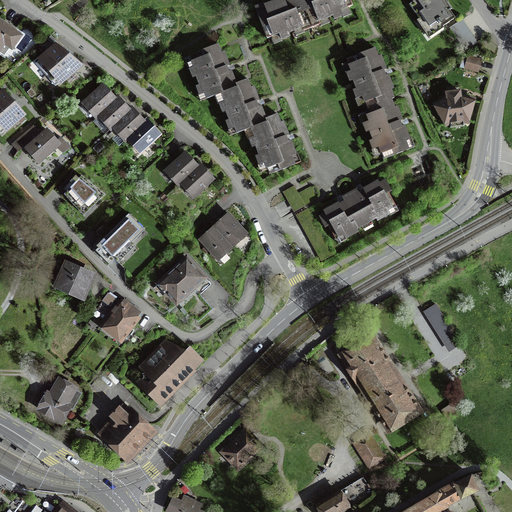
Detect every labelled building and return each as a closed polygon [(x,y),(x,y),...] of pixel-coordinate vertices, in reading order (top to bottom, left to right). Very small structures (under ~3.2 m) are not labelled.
[(312,27),(301,0),(282,0),(279,2),(277,0),(264,5),(266,9),(257,13),(267,38),(279,34),(281,39),(290,36),(289,33),(302,27),(303,31),(312,27)] [(301,0),(312,27),(320,24),(319,21),(333,16),(334,19),(343,15),(341,10),(353,5),(350,0),(301,0)] [(412,0),(413,1),(409,4),(419,19),(422,18),(430,31),(440,24),(442,26),(455,18),(450,10),(452,9),(445,0),(412,0)] [(461,20),(450,28),(465,50),(476,42),(461,20)] [(11,46),(19,36),(0,22),(0,46),(4,41),(11,46)] [(50,71),(69,54),(56,44),(39,59),(36,63),(46,74),(50,71)] [(222,93),(237,87),(236,83),(231,70),(228,71),(226,66),(229,65),(224,51),(221,52),(218,44),(189,55),(194,67),(190,68),(193,77),(196,76),(200,85),(196,86),(200,95),(205,92),(207,98),(222,93)] [(362,96),(367,108),(391,99),(394,98),(391,89),(393,88),(388,74),(385,75),(383,70),(386,69),(381,55),(378,56),(375,47),(346,58),(351,71),(347,72),(350,81),(353,80),(357,88),(353,89),(357,98),(362,96)] [(81,64),(69,54),(50,71),(60,83),(81,64)] [(468,56),(467,61),(462,60),(460,67),(478,72),(482,59),(468,56)] [(251,127),(267,121),(266,118),(261,105),(258,106),(256,101),(259,100),(254,86),(251,87),(247,79),(236,83),(237,87),(222,93),(225,101),(219,103),(223,112),(226,111),(229,119),(226,120),(229,129),(235,127),(237,133),(251,127)] [(106,95),(100,88),(83,104),(95,118),(99,115),(113,102),(106,95)] [(0,114),(14,102),(4,90),(0,93),(0,114)] [(451,127),(464,125),(463,120),(467,121),(473,99),(460,96),(460,91),(447,93),(447,97),(435,104),(447,124),(450,122),(451,127)] [(113,102),(99,115),(111,128),(113,126),(131,110),(119,97),(113,102)] [(391,99),(367,108),(368,110),(365,111),(368,121),(363,123),(366,132),(370,130),(373,139),(370,140),(373,149),(378,147),(383,159),(409,149),(405,140),(410,139),(404,125),(402,126),(400,121),(403,120),(397,106),(394,107),(391,99)] [(0,131),(1,133),(24,114),(14,102),(0,114),(0,131)] [(131,110),(113,126),(126,140),(128,138),(146,122),(133,108),(131,110)] [(267,121),(251,127),(255,136),(249,138),(252,147),(256,146),(259,154),(256,155),(259,164),(265,162),(269,174),(295,164),(292,155),(296,154),(291,140),(288,141),(286,136),(289,135),(283,121),(280,122),(277,113),(266,118),(267,121)] [(146,122),(128,138),(141,151),(160,133),(154,127),(148,120),(146,122)] [(31,139),(29,141),(31,144),(27,148),(38,162),(45,156),(47,158),(54,152),(52,150),(57,146),(59,143),(57,141),(47,130),(34,142),(31,139)] [(18,151),(22,148),(27,148),(31,144),(29,141),(23,135),(13,144),(18,151)] [(61,138),(57,141),(59,143),(57,146),(63,153),(70,146),(61,138)] [(163,147),(161,149),(171,159),(172,158),(163,147)] [(189,163),(183,155),(165,172),(178,185),(181,182),(195,169),(189,163)] [(195,169),(181,182),(194,196),(210,181),(204,174),(198,167),(195,169)] [(81,175),(68,190),(64,194),(84,215),(87,211),(105,194),(81,175)] [(342,196),(344,201),(359,227),(361,226),(361,224),(370,219),(371,220),(376,218),(377,220),(390,214),(388,210),(396,206),(388,192),(392,190),(386,179),(380,182),(378,180),(363,188),(364,190),(359,193),(357,188),(342,196)] [(305,206),(294,185),(283,192),(294,212),(305,206)] [(222,194),(203,212),(204,213),(223,195),(222,194)] [(357,228),(359,227),(344,201),(340,204),(339,202),(324,210),(325,213),(319,216),(325,227),(328,225),(336,239),(344,234),(346,238),(358,231),(357,228)] [(307,209),(296,215),(321,261),(332,255),(307,209)] [(129,213),(99,242),(118,262),(136,245),(132,242),(145,229),(129,213)] [(247,234),(227,213),(214,226),(233,247),(247,234)] [(219,260),(233,247),(214,226),(200,239),(219,260)] [(187,258),(159,283),(176,303),(194,286),(204,277),(187,258)] [(76,268),(78,263),(70,259),(58,284),(82,295),(91,275),(76,268)] [(204,277),(194,286),(201,294),(211,284),(204,277)] [(108,292),(102,301),(110,306),(117,298),(108,292)] [(141,318),(137,315),(140,312),(124,300),(122,303),(118,300),(115,305),(118,307),(103,325),(120,338),(128,328),(131,330),(141,318)] [(435,304),(424,311),(450,351),(461,344),(435,304)] [(349,338),(337,346),(389,429),(419,410),(376,342),(358,353),(349,338)] [(139,382),(160,403),(202,361),(192,351),(188,355),(182,349),(178,353),(166,342),(141,367),(148,373),(139,382)] [(72,409),(81,393),(60,381),(51,397),(48,395),(41,407),(52,414),(61,418),(68,406),(72,409)] [(127,458),(152,432),(123,403),(111,415),(113,417),(100,432),(127,458)] [(443,410),(446,416),(456,410),(452,404),(443,410)] [(260,445),(246,430),(223,452),(237,467),(260,445)] [(370,467),(384,458),(369,433),(354,442),(370,467)] [(435,511),(462,497),(478,489),(471,475),(455,483),(404,511),(435,511)] [(337,492),(345,506),(371,490),(363,477),(337,492)] [(322,504),(321,505),(324,511),(336,511),(345,506),(337,492),(321,502),(322,504)] [(178,493),(175,499),(174,498),(168,511),(171,511),(202,511),(203,511),(197,509),(199,504),(178,493)] [(32,511),(19,501),(10,511),(32,511)]
